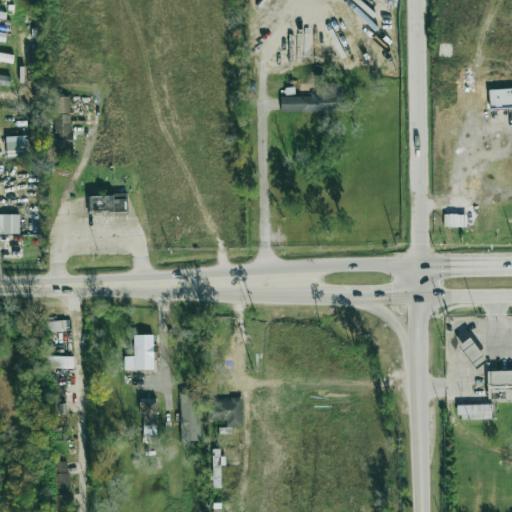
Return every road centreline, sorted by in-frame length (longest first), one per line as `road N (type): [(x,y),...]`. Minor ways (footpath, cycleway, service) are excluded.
road 1 (secondary): [(318,265),(0,285)]
road 2 (secondary): [(0,286),(283,296)]
road 3 (residential): [(418,263),(413,0)]
road 4 (residential): [(84,511),(78,281)]
road 5 (secondary): [(420,393),(418,263)]
road 6 (secondary): [(348,297),(388,313),(420,393)]
